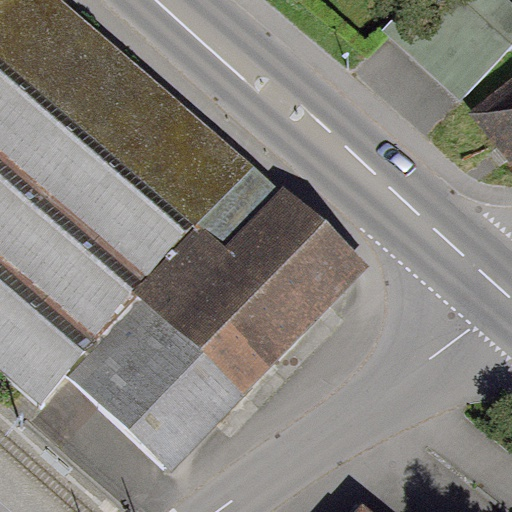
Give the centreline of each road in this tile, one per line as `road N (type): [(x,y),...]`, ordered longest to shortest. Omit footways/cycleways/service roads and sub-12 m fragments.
road 1 (primary): [(159,0),(502,292)]
road 2 (residential): [(502,292),(474,324),(217,511)]
